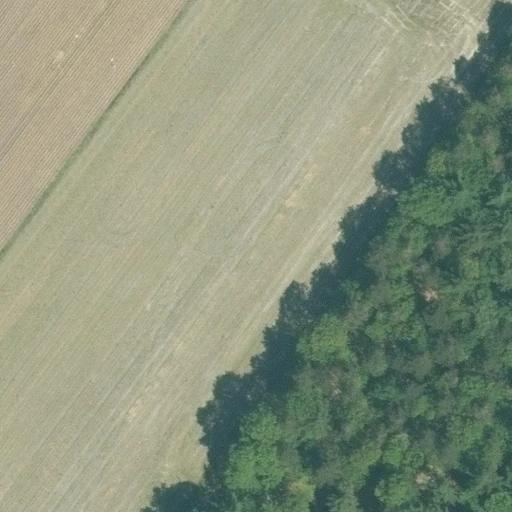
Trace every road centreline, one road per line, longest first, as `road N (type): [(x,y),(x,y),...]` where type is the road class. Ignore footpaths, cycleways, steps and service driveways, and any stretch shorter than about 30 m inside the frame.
road 1 (track): [(511,67),(203,496)]
road 2 (track): [(203,496),(371,494),(511,475)]
